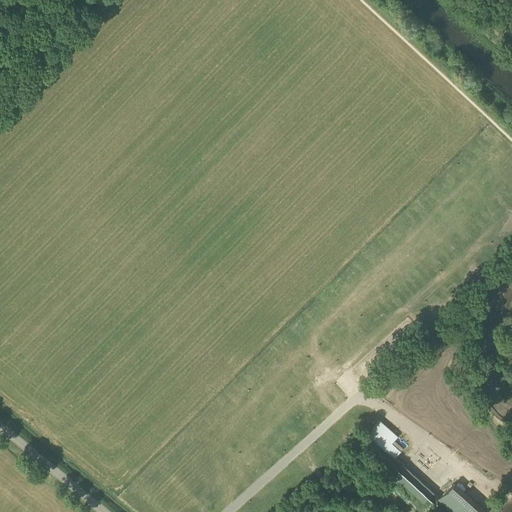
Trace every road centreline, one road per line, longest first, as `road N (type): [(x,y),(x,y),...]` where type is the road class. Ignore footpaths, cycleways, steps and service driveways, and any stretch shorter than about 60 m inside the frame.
road 1 (unknown): [(236,511),(343,415),(367,411),(390,419),(456,460)]
road 2 (unclassified): [(102,511),(0,426)]
